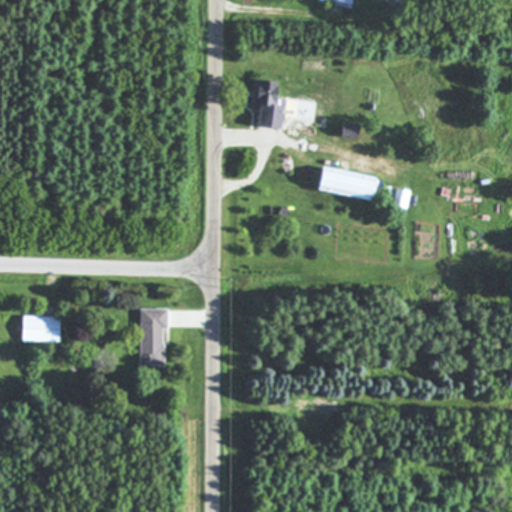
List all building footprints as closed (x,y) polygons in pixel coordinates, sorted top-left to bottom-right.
[(260,104),(259,127),(287,128),(288,98),(282,97),(282,81),(255,80),(254,103),(260,104)] [(381,177),(324,168),(320,191),(378,200),(381,177)] [(165,366),(165,329),(169,329),(169,309),(141,310),(142,366),(165,366)] [(24,341),(61,342),(62,317),(25,315),(24,341)] [(317,408),(309,407),(307,424),(315,425),(317,408)]
